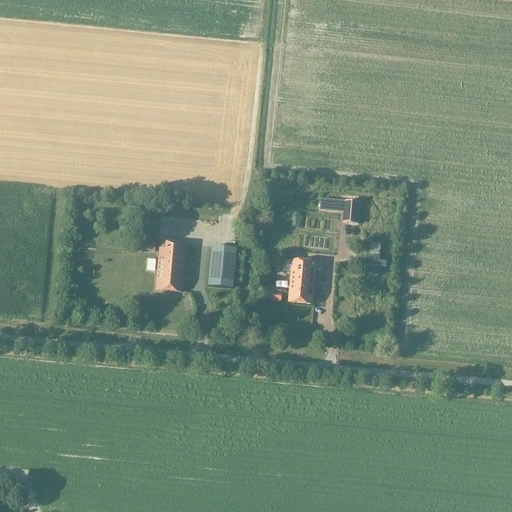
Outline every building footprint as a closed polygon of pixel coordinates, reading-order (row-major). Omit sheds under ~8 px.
[(344,223),(359,225),(360,203),(322,200),(321,210),(346,212),(344,223)] [(196,223),(206,223),(205,206),(196,207),(196,223)] [(156,290),(181,293),(186,244),(161,243),(156,290)] [(235,250),(211,248),(207,287),(231,290),(235,250)] [(313,306),(317,263),(293,260),(289,303),(313,306)] [(266,294),(265,302),(274,303),(275,295),(266,294)]
